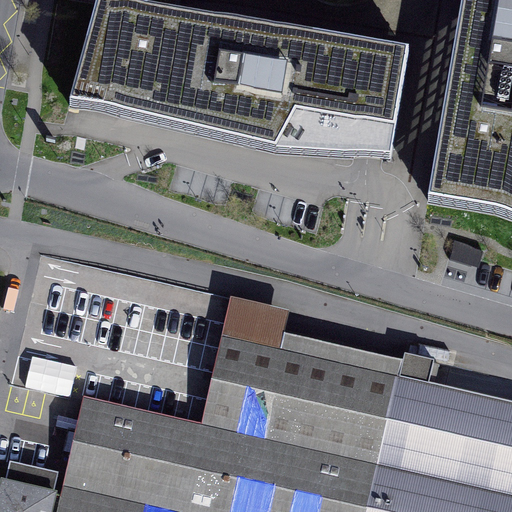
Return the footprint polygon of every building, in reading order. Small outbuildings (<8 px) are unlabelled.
[(429,41),(210,0),(107,0),(89,99),(180,119),(290,148),(384,157),(407,159),(429,41)] [(511,0),(466,0),(451,92),(433,197),(511,209),(511,0)] [(307,322),(312,298),(244,283),(216,410),(101,385),(88,436),(70,511),(511,511),(511,381),(473,373),(476,360),(307,322)] [(27,388),(73,395),(78,363),(32,355),(27,388)] [(57,511),(61,497),(2,484),(0,492),(0,511),(57,511)]
